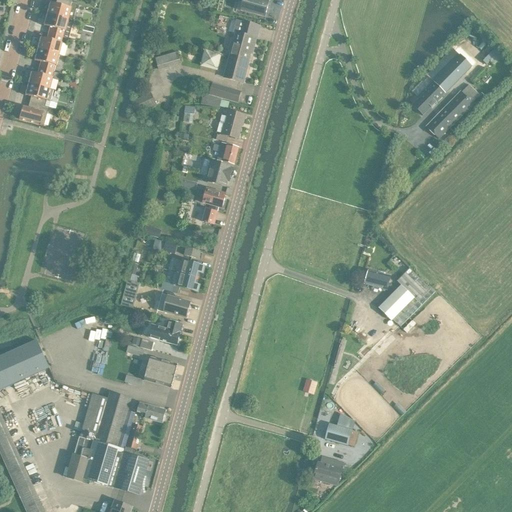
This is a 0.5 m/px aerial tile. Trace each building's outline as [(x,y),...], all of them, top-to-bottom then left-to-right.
[(49,3),(46,14),(72,21),(77,4),(72,3),(61,0),(56,0),(55,5),(49,3)] [(243,0),(243,4),(241,11),(245,12),(265,18),(268,6),(269,2),(264,1),(264,0),(243,0)] [(46,14),(43,26),(49,28),(47,33),(63,38),(67,39),(72,21),(46,14)] [(233,33),(236,33),(224,78),(243,83),(256,34),(258,34),(260,27),(237,21),(233,33)] [(40,38),(37,49),(59,55),(64,57),(67,45),(61,43),(63,38),(47,33),(46,39),(40,38)] [(37,49),(34,61),(40,62),(38,68),(53,72),(55,66),(59,55),(37,49)] [(222,55),(206,50),(202,66),(217,70),(222,55)] [(428,76),(435,83),(446,94),(473,68),(462,57),(455,50),(428,76)] [(178,53),(156,59),(159,70),(181,63),(178,53)] [(31,73),(28,83),(49,90),(52,78),(53,72),(38,68),(37,74),(31,73)] [(28,83),(25,96),(30,97),(29,103),(44,107),(46,101),(50,102),(53,90),(49,90),(28,83)] [(413,106),(423,117),(446,94),(435,83),(413,106)] [(241,92),(212,84),(209,95),(222,99),(238,103),(241,92)] [(460,92),(426,128),(439,139),(472,103),(461,92),(460,92)] [(156,105),(151,94),(132,102),(137,113),(156,105)] [(230,103),(222,101),(222,99),(209,95),(204,94),(201,105),(219,110),(220,107),(228,109),(230,103)] [(21,107),(18,119),(43,126),(48,108),(44,107),(29,103),(27,109),(21,107)] [(196,108),(186,106),(183,122),(193,124),(196,108)] [(229,112),(223,135),(218,134),(216,140),(226,143),(228,136),(239,139),(245,116),(229,112)] [(234,165),(239,148),(222,144),(221,147),(214,145),(212,151),(220,153),(218,160),(234,165)] [(229,182),(233,169),(231,169),(231,168),(213,163),(208,183),(226,187),(227,181),(229,182)] [(178,180),(177,186),(195,191),(197,184),(178,180)] [(222,208),(226,195),(207,190),(203,203),(210,205),(209,210),(206,209),(203,222),(214,225),(219,208),(222,208)] [(153,250),(163,252),(166,243),(155,240),(153,250)] [(172,258),(169,271),(197,278),(198,272),(203,274),(205,267),(172,258)] [(164,291),(178,294),(180,287),(198,292),(200,286),(195,285),(197,278),(169,271),(165,283),(166,283),(164,290),(164,291)] [(387,290),(391,277),(369,271),(365,285),(373,287),(374,289),(378,290),(380,288),(387,290)] [(126,280),(128,281),(137,283),(139,278),(137,277),(137,276),(127,274),(126,280)] [(140,284),(137,283),(128,281),(121,306),(133,309),(140,284)] [(393,320),(397,323),(418,302),(402,286),(379,308),(392,321),(393,320)] [(187,319),(191,302),(168,296),(163,313),(187,319)] [(179,340),(183,326),(168,322),(166,330),(151,326),(148,338),(161,341),(177,346),(178,344),(179,344),(180,340),(179,340)] [(134,338),(132,344),(140,347),(142,341),(134,338)] [(153,349),(155,341),(144,338),(141,346),(153,349)] [(37,341),(0,357),(0,453),(26,511),(44,511),(0,413),(0,390),(49,369),(37,341)] [(143,357),(144,351),(129,347),(127,353),(143,357)] [(175,377),(178,365),(151,358),(148,370),(175,377)] [(172,388),(175,377),(148,370),(145,381),(172,388)] [(141,387),(142,381),(127,376),(125,383),(141,387)] [(113,488),(136,494),(146,461),(123,454),(124,450),(118,448),(132,399),(111,393),(109,399),(93,394),(81,437),(80,437),(67,478),(83,483),(84,480),(113,488)] [(137,413),(146,415),(145,419),(163,423),(166,412),(139,405),(137,413)] [(329,424),(325,440),(348,446),(355,423),(340,415),(337,426),(329,424)] [(143,428),(134,425),(128,448),(138,450),(143,428)] [(315,476),(314,480),(337,487),(338,486),(344,463),(324,457),(322,464),(319,463),(318,463),(317,466),(315,467),(314,471),(315,472),(316,472),(315,476)] [(132,508),(114,502),(111,511),(129,511),(130,509),(131,509),(132,508)]
